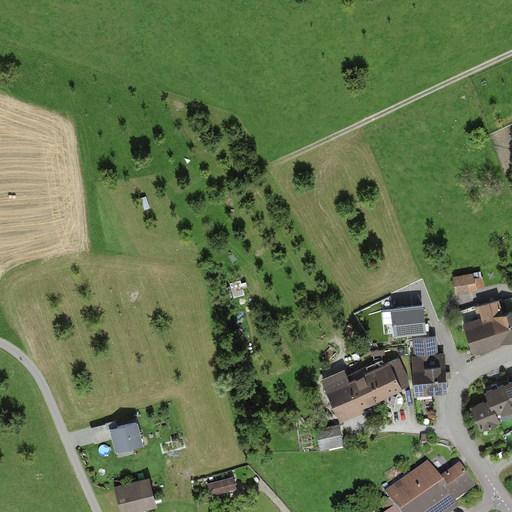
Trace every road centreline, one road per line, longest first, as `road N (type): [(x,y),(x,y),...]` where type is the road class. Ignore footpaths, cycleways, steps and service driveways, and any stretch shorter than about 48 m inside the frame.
road 1 (unclassified): [(98,511),(45,387),(0,342)]
road 2 (residential): [(511,353),(479,369),(453,395),(455,427),(496,496)]
